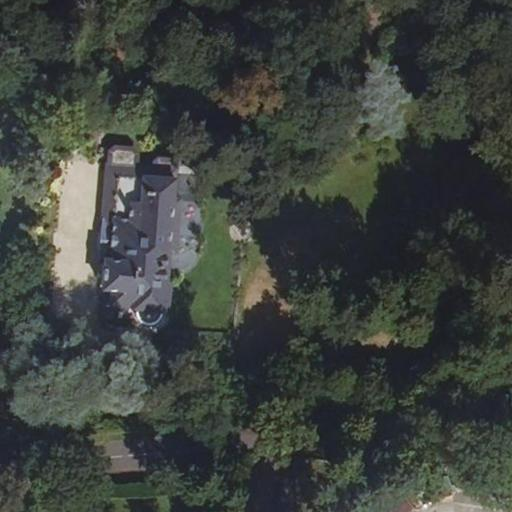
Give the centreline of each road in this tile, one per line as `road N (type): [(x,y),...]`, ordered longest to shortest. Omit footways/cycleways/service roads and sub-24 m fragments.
road 1 (unclassified): [(0,458),(242,439),(265,445)]
road 2 (track): [(265,445),(284,435),(511,468)]
